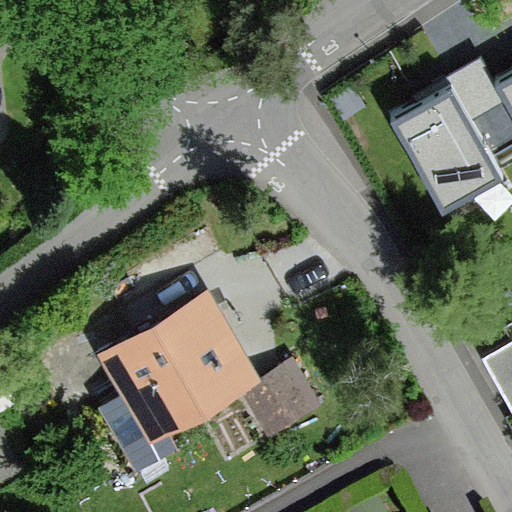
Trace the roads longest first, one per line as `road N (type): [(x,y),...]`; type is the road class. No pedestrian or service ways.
road 1 (residential): [(511,480),(459,384),(290,156),(246,113)]
road 2 (residential): [(0,306),(246,113)]
road 3 (residential): [(246,113),(46,0)]
road 4 (residential): [(246,113),(408,0)]
road 5 (unknown): [(361,252),(284,279),(238,306)]
